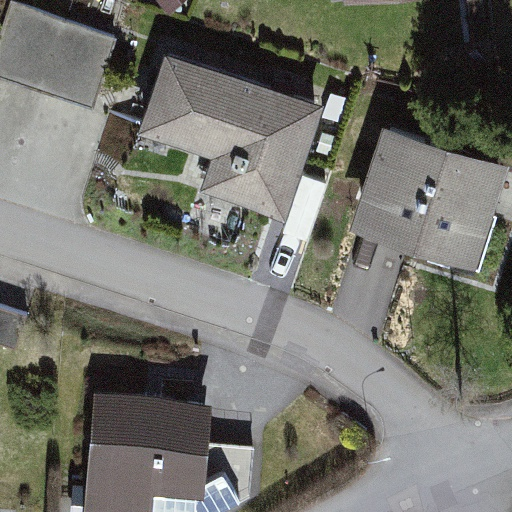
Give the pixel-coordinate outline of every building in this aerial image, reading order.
[(348,0),(349,9),(438,0),(348,0)] [(0,78),(94,106),(114,40),(7,8),(0,30),(0,78)] [(191,189),(275,219),(316,103),(161,48),(132,128),(203,153),(191,189)] [(471,264),(506,159),(378,116),(342,220),(471,264)] [(147,511),(149,488),(196,493),(205,397),(90,387),(78,511),(147,511)]
